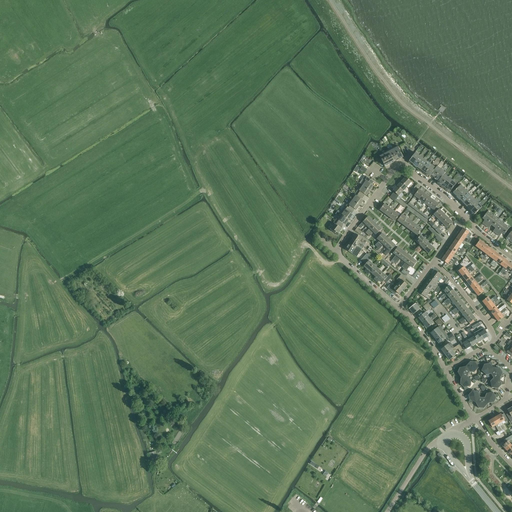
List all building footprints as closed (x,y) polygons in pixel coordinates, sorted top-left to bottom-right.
[(393,150),(399,160),(403,157),(398,147),(393,150)] [(394,162),(399,160),(393,150),(389,152),(394,162)] [(394,162),(389,152),(384,154),(390,164),(394,162)] [(413,165),(420,156),(415,153),(408,162),(413,165)] [(390,164),(384,154),(380,157),(385,167),(390,164)] [(417,169),(424,159),(420,156),(413,165),(417,169)] [(421,172),(428,162),(424,159),(417,169),(421,172)] [(428,162),(421,172),(425,175),(432,165),(428,162)] [(432,165),(425,175),(429,178),(430,176),(436,169),(436,168),(432,165)] [(436,169),(430,176),(434,179),(441,170),(437,167),(436,168),(436,169)] [(441,170),(434,179),(438,182),(444,175),(445,173),(441,170)] [(441,187),(448,178),(444,175),(438,182),(437,184),(441,187)] [(364,176),(359,183),(363,186),(370,191),(373,186),(372,185),(374,183),(366,178),(364,176)] [(401,182),(407,187),(411,183),(406,177),(401,182)] [(445,190),(452,181),(448,178),(441,187),(445,190)] [(452,181),(445,190),(449,193),(456,184),(452,181)] [(403,191),(407,187),(401,182),(397,186),(403,191)] [(456,197),(464,189),(461,185),(452,193),(456,197)] [(370,191),(363,186),(361,189),(359,188),(356,192),(364,197),(365,195),(367,196),(370,191)] [(392,195),(397,199),(399,196),(403,191),(397,186),(393,191),(394,192),(392,195)] [(459,201),(468,193),(464,189),(456,197),(459,201)] [(419,200),(424,194),(419,190),(415,196),(414,198),(416,200),(417,198),(419,200)] [(364,197),(356,192),(353,197),(355,198),(353,200),(360,206),(363,201),(362,200),(364,197)] [(463,205),(471,197),(468,193),(459,201),(463,205)] [(424,203),(429,197),(424,194),(419,200),(418,201),(420,203),(421,201),(424,203)] [(429,207),(434,201),(429,197),(424,203),(423,205),(424,206),(426,204),(429,207)] [(466,208),(475,200),(471,197),(463,205),(466,208)] [(360,206),(353,200),(351,203),(349,202),(346,206),(353,212),(355,209),(356,210),(360,206)] [(475,200),(466,208),(470,212),(478,204),(475,200)] [(434,201),(429,207),(428,208),(430,209),(431,208),(434,211),(439,205),(434,201)] [(385,214),(390,208),(389,208),(390,207),(389,205),(388,207),(385,204),(380,211),(385,214)] [(478,204),(470,212),(474,216),(482,208),(478,204)] [(353,212),(346,206),(341,213),(349,220),(353,215),(351,214),(353,212)] [(390,208),(385,214),(390,218),(394,212),(393,211),(390,208)] [(438,219),(444,214),(439,210),(433,216),(435,218),(436,217),(438,219)] [(338,211),(336,214),(339,216),(335,221),(342,226),(344,224),(346,225),(349,220),(341,213),(338,211)] [(394,212),(390,218),(395,222),(401,214),(399,213),(398,214),(394,212)] [(486,226),(493,216),(488,212),(483,219),(485,221),(482,224),(486,226)] [(442,224),(448,218),(444,214),(438,219),(437,221),(438,222),(439,221),(442,224)] [(403,225),(407,219),(409,217),(407,216),(406,217),(402,215),(398,221),(403,225)] [(493,227),(499,220),(493,216),(486,226),(489,229),(491,225),(493,227)] [(367,227),(373,221),(368,217),(363,222),(359,226),(361,229),(365,224),(367,227)] [(448,218),(442,224),(441,225),(443,227),(444,225),(447,228),(452,223),(448,218)] [(407,228),(412,222),(407,219),(403,225),(407,228)] [(496,234),(504,224),(499,220),(493,227),(495,229),(493,232),(496,234)] [(342,226),(335,221),(332,225),(333,226),(330,230),(335,234),(336,233),(337,233),(338,234),(342,229),(341,228),(342,226)] [(367,235),(377,225),(373,221),(367,227),(370,229),(365,233),(367,235)] [(412,222),(407,228),(412,232),(417,226),(412,222)] [(504,224),(496,234),(500,237),(502,233),(504,235),(510,228),(504,224)] [(377,225),(367,235),(369,237),(374,233),(376,235),(381,230),(377,225)] [(417,226),(412,232),(417,236),(423,228),(422,227),(420,228),(417,226)] [(460,234),(466,238),(469,233),(463,229),(460,234)] [(379,241),(375,246),(377,248),(387,238),(382,233),(382,234),(380,233),(377,237),(378,238),(377,239),(379,241)] [(352,239),(359,243),(360,241),(365,244),(367,242),(362,238),(355,234),(352,239)] [(456,239),(462,243),(466,238),(460,234),(456,239)] [(420,245),(426,240),(428,238),(426,235),(423,238),(421,236),(416,241),(420,245)] [(386,247),(391,242),(387,238),(377,248),(380,250),(384,245),(386,247)] [(357,246),(359,243),(352,239),(349,245),(360,252),(362,249),(357,246)] [(458,248),(462,243),(456,239),(453,244),(458,248)] [(424,250),(430,244),(426,240),(420,245),(424,250)] [(481,250),(485,244),(480,241),(476,246),(481,250)] [(391,242),(386,247),(388,249),(384,254),(386,256),(390,251),(390,252),(396,246),(391,242)] [(430,244),(424,250),(429,254),(434,249),(432,246),(434,244),(432,242),(430,244)] [(463,252),(461,250),(458,248),(453,244),(449,250),(455,254),(457,251),(462,254),(463,252)] [(486,254),(490,248),(485,244),(481,250),(486,254)] [(349,245),(345,250),(357,257),(360,252),(349,245)] [(395,262),(403,251),(398,247),(393,253),(396,255),(392,260),(395,262)] [(490,248),(486,254),(484,256),(482,259),(484,260),(488,256),(491,258),(495,252),(490,248)] [(451,259),(455,254),(449,250),(445,255),(451,259)] [(403,261),(408,255),(403,251),(395,262),(397,264),(400,259),(403,261)] [(492,266),(500,256),(495,252),(491,258),(494,260),(490,265),(492,266)] [(408,255),(403,261),(405,263),(402,267),(404,269),(412,258),(408,255)] [(451,259),(445,255),(442,260),(448,264),(451,259)] [(369,256),(365,261),(367,263),(364,267),(367,269),(365,271),(367,273),(374,265),(369,261),(371,258),(369,256)] [(501,265),(505,260),(500,256),(492,266),(494,268),(498,263),(501,265)] [(412,258),(404,269),(406,271),(410,266),(413,268),(417,262),(412,258)] [(502,274),(510,263),(505,260),(501,265),(504,267),(500,272),(502,274)] [(511,264),(510,263),(502,274),(505,275),(508,271),(511,273),(510,274),(511,275),(511,264)] [(462,276),(473,268),(475,266),(473,264),(471,266),(466,270),(464,267),(458,271),(462,276)] [(373,275),(378,269),(374,265),(367,273),(368,275),(370,272),(373,275)] [(466,281),(472,277),(470,274),(474,270),(473,268),(462,276),(466,281)] [(378,269),(373,275),(376,277),(374,279),(376,281),(383,273),(378,269)] [(431,276),(438,281),(440,278),(443,280),(444,277),(435,271),(431,276)] [(383,273),(376,281),(378,283),(380,281),(382,283),(384,281),(387,283),(392,277),(390,275),(387,277),(383,273)] [(470,286),(476,282),(478,280),(481,278),(483,276),(481,274),(474,280),(472,277),(466,281),(470,286)] [(400,282),(397,285),(403,290),(407,285),(404,282),(406,279),(401,275),(397,280),(400,282)] [(435,284),(438,281),(431,276),(427,282),(436,288),(438,286),(435,284)] [(480,287),(474,291),(478,296),(484,292),(481,289),(488,283),(487,281),(480,287)] [(436,288),(427,282),(423,287),(430,292),(432,289),(435,291),(436,288)] [(474,291),(480,287),(476,282),(470,286),(474,291)] [(442,299),(447,295),(453,291),(449,286),(448,287),(446,284),(443,289),(446,293),(441,298),(442,299)] [(403,290),(397,285),(395,287),(393,285),(391,287),(389,286),(387,288),(395,295),(397,293),(399,295),(403,290)] [(430,292),(423,287),(419,293),(428,299),(430,297),(427,295),(430,292)] [(451,300),(457,295),(453,291),(447,295),(449,298),(444,302),(446,304),(451,300)] [(453,302),(455,305),(461,300),(457,295),(451,300),(446,304),(448,306),(453,302)] [(486,307),(497,299),(495,297),(490,300),(488,297),(482,302),(486,307)] [(490,312),(496,307),(494,305),(499,301),(497,299),(486,307),(490,312)] [(461,300),(455,305),(457,307),(452,311),(453,313),(464,305),(461,300)] [(420,309),(417,306),(416,304),(409,309),(413,315),(420,309)] [(462,314),(468,309),(464,305),(453,313),(455,315),(460,311),(462,314)] [(496,307),(490,312),(494,317),(505,309),(507,307),(505,305),(498,310),(496,307)] [(461,323),(472,314),(468,309),(462,314),(464,317),(459,321),(461,323)] [(505,309),(494,317),(498,322),(504,317),(502,314),(506,311),(505,309)] [(419,318),(423,323),(429,318),(427,316),(429,315),(427,312),(425,313),(419,318)] [(434,314),(429,318),(423,323),(427,328),(433,323),(431,321),(436,317),(434,314)] [(472,314),(461,323),(462,325),(467,321),(470,324),(474,321),(476,319),(472,314)] [(441,321),(437,324),(439,327),(437,328),(431,333),(435,339),(444,332),(444,331),(441,328),(442,327),(441,326),(443,323),(441,321)] [(478,331),(483,340),(489,336),(485,330),(484,328),(478,331)] [(473,334),(478,343),(483,340),(478,331),(473,334)] [(446,342),(449,340),(454,336),(452,334),(448,337),(444,332),(435,339),(439,344),(445,339),(446,342)] [(467,349),(472,346),(469,340),(464,332),(461,333),(466,342),(463,343),(467,349)] [(472,346),(478,343),(473,334),(470,336),(472,338),(469,340),(472,346)] [(441,350),(445,355),(452,350),(450,347),(451,346),(449,344),(448,345),(441,350)] [(456,346),(452,350),(445,355),(450,360),(456,355),(454,352),(456,350),(458,349),(460,352),(463,351),(459,345),(456,346)] [(469,372),(466,367),(460,368),(459,371),(458,373),(461,378),(468,377),(469,372)] [(494,368),(491,374),(493,378),(500,379),(503,373),(501,371),(500,369),(494,368)] [(463,386),(469,379),(468,377),(461,378),(461,381),(459,381),(458,384),(460,385),(463,386)] [(501,382),(500,379),(493,378),(492,380),(499,387),(502,385),(505,385),(503,382),(501,382)] [(469,379),(463,386),(464,388),(465,391),(468,389),(467,387),(471,386),(471,380),(469,379)] [(499,387),(492,380),(490,382),(492,388),(495,388),(495,390),(498,392),(499,389),(499,387)] [(494,403),(495,400),(486,396),(485,398),(488,404),(491,403),(492,406),(495,404),(494,403)] [(488,404),(485,398),(480,398),(476,403),(479,408),(481,408),(484,409),(488,404)] [(502,431),(503,430),(505,429),(502,422),(505,420),(506,422),(508,421),(504,414),(502,415),(501,414),(495,418),(502,431)] [(502,431),(495,418),(489,421),(492,428),(495,426),(499,432),(496,433),(498,436),(504,432),(503,430),(502,431)] [(503,447),(507,451),(511,446),(511,445),(508,442),(510,440),(511,439),(511,435),(509,437),(504,440),(506,444),(503,447)] [(156,451),(149,453),(151,462),(158,461),(156,451)]
